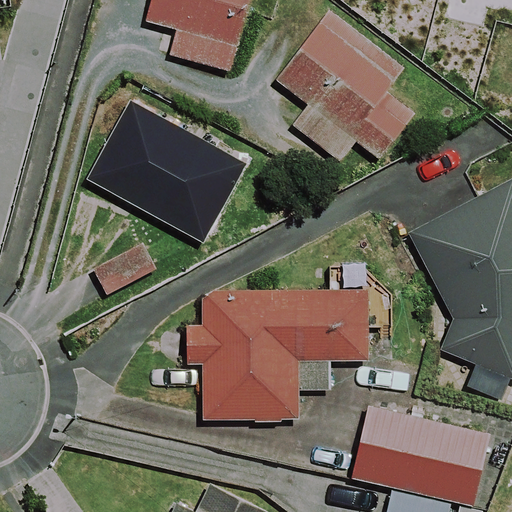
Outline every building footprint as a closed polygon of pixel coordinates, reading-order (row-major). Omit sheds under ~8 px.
[(0,0),(0,35),(42,37),(43,0),(0,0)] [(246,0),(150,0),(143,24),(175,33),(168,58),(226,75),(246,0)] [(402,69),(324,15),(275,85),(306,107),(290,129),(338,163),(351,144),(378,163),(417,107),(389,88),(402,69)] [(242,168),(132,107),(88,186),(199,247),(242,168)] [(511,183),(509,178),(405,228),(453,329),(445,361),(511,378),(511,183)] [(365,365),(366,296),(198,293),(198,326),(184,326),(184,367),(200,367),(199,423),(294,425),(295,394),(328,394),(328,365),(365,365)] [(489,441),(400,420),(385,481),(473,503),(489,441)] [(171,511),(259,511),(208,490),(198,511),(171,511)] [(446,511),(447,511),(388,496),(384,511),(446,511)]
